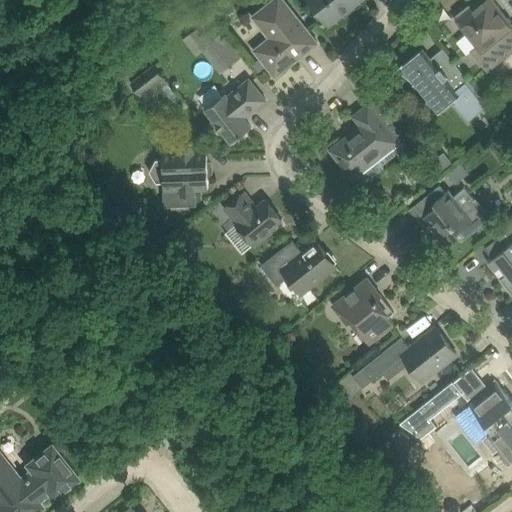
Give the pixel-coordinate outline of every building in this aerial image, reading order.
[(254,50),(263,61),(276,77),(298,59),(297,57),(304,51),(305,53),(318,43),(283,0),(273,0),(258,13),(275,34),(254,50)] [(309,0),(317,9),(329,25),(344,14),(343,12),(353,5),(353,6),(360,0),(309,0)] [(511,22),(511,21),(494,0),(480,0),(476,4),(474,1),(456,15),(458,18),(455,20),(476,47),(471,51),(488,72),(511,52),(511,22)] [(201,8),(188,18),(197,30),(210,19),(201,8)] [(194,32),(224,69),(240,57),(210,19),(197,30),(194,32)] [(421,50),(393,72),(394,73),(398,70),(413,83),(419,87),(439,111),(441,109),(444,107),(454,99),(470,119),(488,105),(469,81),(459,69),(447,53),(446,54),(448,56),(435,66),(429,60),(421,50)] [(127,79),(141,97),(163,79),(149,62),(127,79)] [(215,122),(213,123),(221,133),(223,132),(232,143),(252,127),(244,118),(245,117),(243,114),(247,111),(249,113),(266,100),(250,79),(227,96),(225,93),(205,109),(215,122)] [(387,92),(376,100),(379,103),(387,114),(397,105),(387,92)] [(362,125),(331,150),(353,178),(399,142),(405,137),(387,114),(379,103),(372,109),(369,104),(354,116),(362,125)] [(194,144),(180,145),(180,150),(163,150),(164,159),(157,159),(151,171),(158,181),(164,181),(165,205),(196,205),(196,190),(209,190),(208,149),(195,149),(194,144)] [(461,164),(449,174),(456,182),(468,173),(461,164)] [(429,170),(418,178),(424,186),(435,178),(429,170)] [(424,216),(432,227),(447,247),(461,236),(463,238),(461,240),(462,241),(490,219),(465,188),(454,197),(449,190),(446,193),(440,185),(429,194),(438,205),(424,216)] [(245,192),(229,205),(225,208),(237,223),(236,223),(255,246),(272,231),(270,229),(282,219),(266,199),(257,207),(245,192)] [(511,221),(503,228),(506,232),(485,248),(494,258),(488,263),(495,271),(500,267),(507,275),(501,279),(511,292),(511,221)] [(175,238),(172,251),(182,253),(184,239),(175,238)] [(271,258),(262,265),(278,286),(289,277),(303,294),(321,280),(327,275),(336,268),(337,267),(316,240),(302,251),(294,240),(286,246),(271,258)] [(352,290),(333,305),(342,316),(348,324),(352,321),(358,329),(369,343),(379,336),(387,329),(394,323),(389,316),(395,312),(383,296),(368,278),(352,290)] [(242,291),(231,299),(241,312),(252,304),(242,291)] [(401,338),(386,350),(354,375),(364,387),(404,355),(423,381),(457,354),(436,327),(409,348),(401,338)] [(287,334),(284,336),(285,340),(287,343),(291,343),(294,340),(294,336),(291,334),(287,334)] [(351,371),(338,381),(351,397),(364,387),(354,375),(351,371)] [(511,463),(511,462),(511,400),(497,381),(469,403),(492,432),(484,439),(494,452),(500,448),(511,463)] [(425,404),(402,423),(414,431),(423,438),(438,426),(432,417),(443,409),(462,394),(452,382),(425,404)] [(32,511),(40,506),(35,500),(49,489),(54,495),(76,478),(51,447),(29,464),(34,470),(15,485),(0,466),(0,457),(1,457),(0,455),(0,502),(0,503),(0,511),(32,511)]
